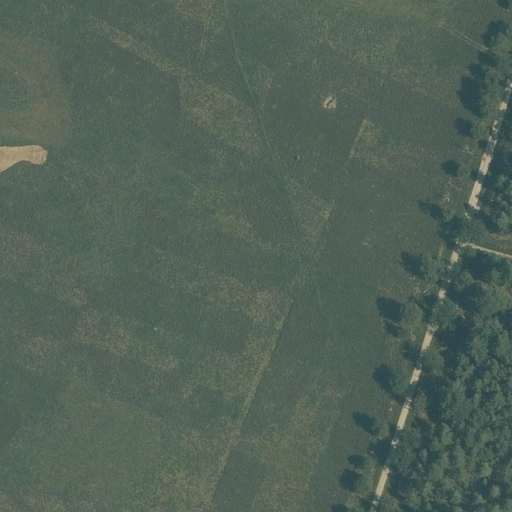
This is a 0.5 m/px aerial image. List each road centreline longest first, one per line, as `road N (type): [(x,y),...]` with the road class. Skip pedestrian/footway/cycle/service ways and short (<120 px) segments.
road 1 (unknown): [(390,447),(511,72)]
road 2 (unknown): [(390,447),(511,483)]
